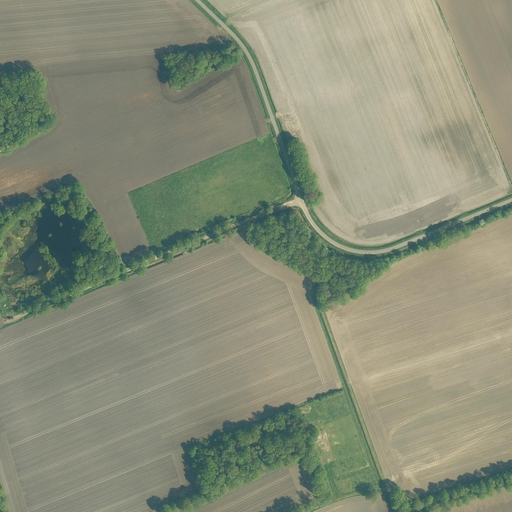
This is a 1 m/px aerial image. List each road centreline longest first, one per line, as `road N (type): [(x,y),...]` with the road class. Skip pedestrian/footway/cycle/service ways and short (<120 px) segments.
road 1 (unclassified): [(196,0),(246,51),(308,217),(326,237),(355,250),(386,250),(511,199)]
road 2 (track): [(319,305),(386,487)]
road 3 (track): [(121,271),(5,322)]
road 4 (track): [(238,223),(121,271)]
